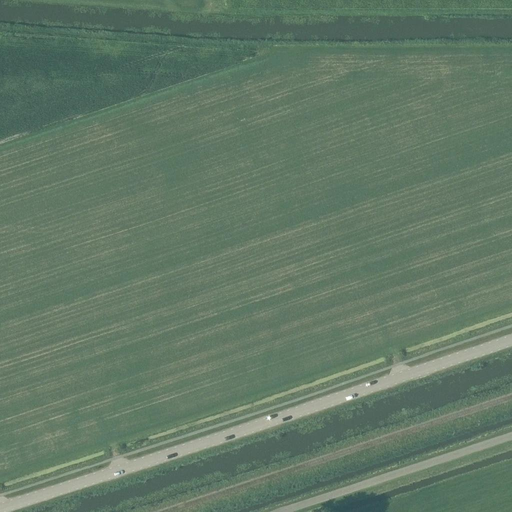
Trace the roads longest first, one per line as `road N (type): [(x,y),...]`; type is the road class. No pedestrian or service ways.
road 1 (tertiary): [(0,509),(511,339)]
road 2 (unclassified): [(281,511),(511,435)]
